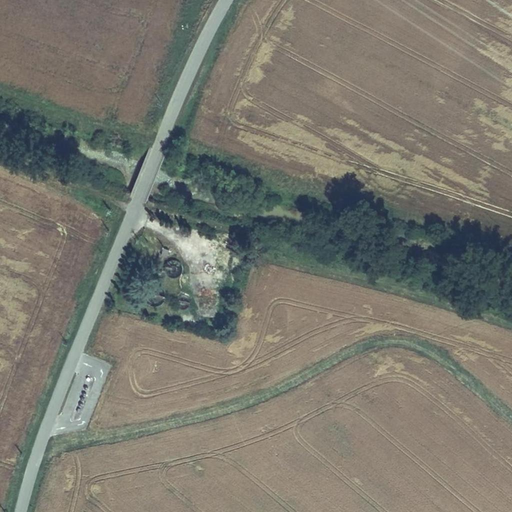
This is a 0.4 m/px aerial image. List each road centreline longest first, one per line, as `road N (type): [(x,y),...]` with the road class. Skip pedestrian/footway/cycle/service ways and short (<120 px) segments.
road 1 (tertiary): [(21,511),(49,417),(195,56),(226,0)]
road 2 (track): [(36,452),(273,394),(381,341),(413,342),(450,363),(511,418)]
road 3 (track): [(511,324),(272,260),(237,232),(138,200)]
